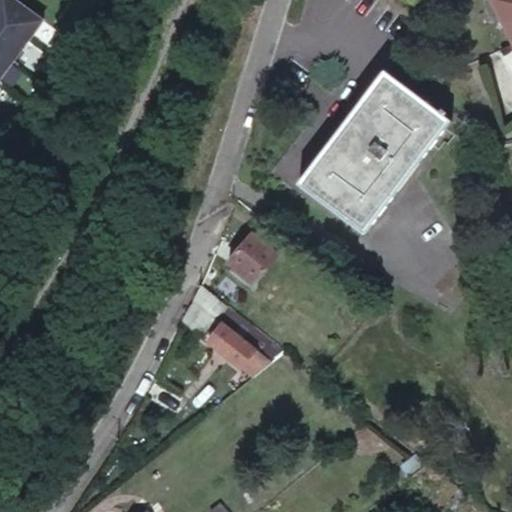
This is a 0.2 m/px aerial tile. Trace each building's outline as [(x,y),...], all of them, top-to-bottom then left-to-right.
[(44,23),(13,0),(0,0),(0,20),(29,43),(44,23)] [(511,0),(492,0),(511,41),(511,40),(511,0)] [(0,51),(14,62),(29,43),(0,20),(0,51)] [(0,51),(0,80),(14,62),(0,51)] [(338,133),(298,185),(318,201),(360,233),(381,206),(413,165),(444,122),(381,74),(338,133)] [(249,231),(225,259),(251,281),(276,253),(249,231)] [(216,319),(220,323),(231,309),(197,283),(197,286),(180,321),(202,337),(216,319)] [(283,351),(231,309),(220,323),(206,341),(250,376),(283,351)] [(425,463),(418,457),(402,473),(411,482),(412,481),(430,467),(425,463)] [(442,476),(430,467),(412,481),(435,511),(487,511),(457,487),(442,476)]
